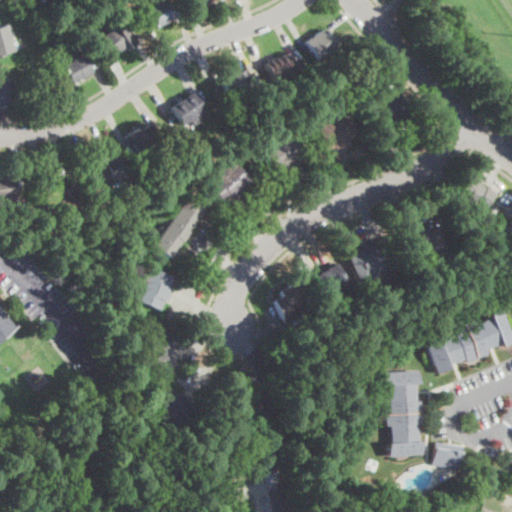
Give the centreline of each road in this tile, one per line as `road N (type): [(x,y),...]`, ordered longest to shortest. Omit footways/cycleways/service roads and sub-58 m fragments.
road 1 (residential): [(471,126),(430,163),(326,207),(279,237),(241,278),(231,328)]
road 2 (residential): [(297,0),(176,57),(83,117),(0,138)]
road 3 (residential): [(511,158),(471,126),(354,0)]
